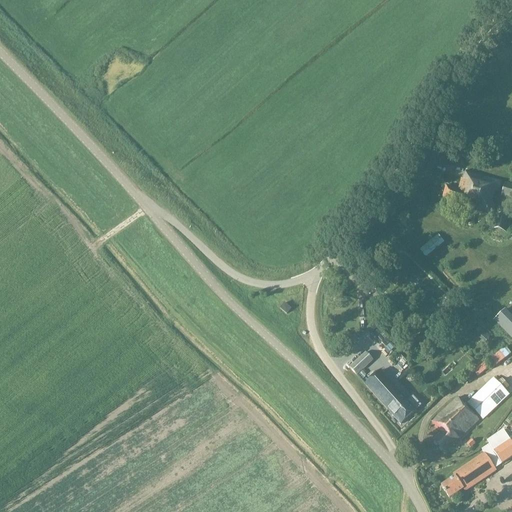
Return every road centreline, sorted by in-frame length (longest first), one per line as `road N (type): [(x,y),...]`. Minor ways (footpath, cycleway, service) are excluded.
road 1 (tertiary): [(400,475),(140,202)]
road 2 (tertiary): [(315,274),(393,180),(460,71),(511,14)]
road 3 (tertiary): [(400,475),(389,444),(313,337),(315,274)]
road 4 (tertiary): [(140,202),(0,53)]
road 5 (tertiary): [(315,274),(275,285),(248,282),(140,202)]
